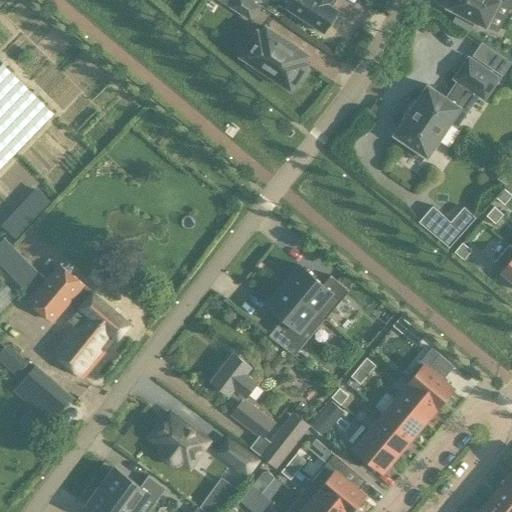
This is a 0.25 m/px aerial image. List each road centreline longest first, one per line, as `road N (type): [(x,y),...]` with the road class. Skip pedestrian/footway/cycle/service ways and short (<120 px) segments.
road 1 (residential): [(31,511),(314,144),(366,71),(401,0)]
road 2 (residential): [(392,511),(473,415),(501,406)]
road 3 (residential): [(437,511),(497,440),(501,406)]
